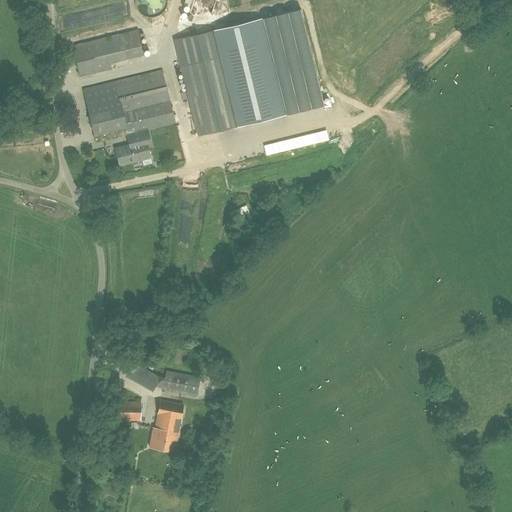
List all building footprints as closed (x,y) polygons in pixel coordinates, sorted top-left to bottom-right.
[(221,27),(174,39),(198,135),(245,124),(288,114),(288,113),(323,104),(300,9),(264,18),(264,17),(221,27)] [(138,30),(72,46),(80,76),(111,69),(109,62),(143,54),(138,30)] [(151,146),(150,141),(147,129),(175,122),(161,70),(83,90),(96,142),(127,134),(130,145),(116,149),(120,165),(150,158),(148,147),(151,146)] [(162,389),(196,396),(200,377),(166,371),(165,378),(162,388),(162,389)] [(162,388),(165,378),(161,377),(156,386),(162,388)] [(160,400),(155,427),(153,427),(149,447),(174,452),(183,405),(160,400)] [(141,422),(141,402),(120,401),(120,422),(141,422)]
